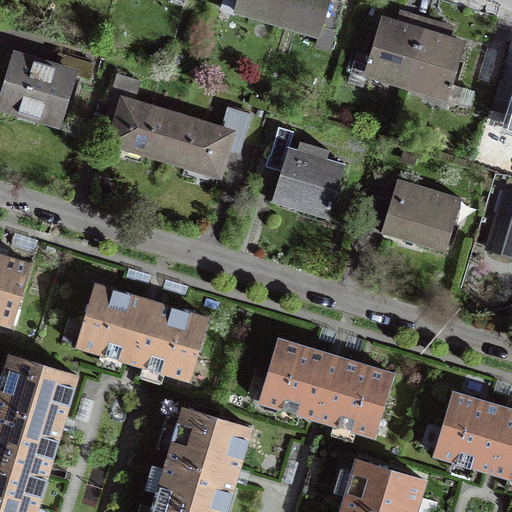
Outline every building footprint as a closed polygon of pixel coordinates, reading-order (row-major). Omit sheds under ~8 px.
[(278,23),(285,0),(238,0),(236,10),(278,23)] [(285,0),(278,23),(319,35),(322,26),(336,30),(344,3),(333,0),(285,0)] [(407,86),(426,21),(410,16),(407,27),(381,20),(366,74),(407,86)] [(426,21),(407,86),(448,98),(463,45),(440,38),(443,26),(426,21)] [(479,78),(511,83),(511,45),(486,40),(479,78)] [(61,70),(14,56),(0,100),(0,106),(20,112),(21,108),(39,113),(37,118),(60,125),(76,75),(90,79),(94,65),(65,56),(61,70)] [(164,159),(178,116),(134,102),(141,81),(117,74),(108,103),(121,107),(110,140),(142,150),(142,153),(164,159)] [(511,95),(506,115),(490,110),(474,162),(511,174),(511,114),(511,112),(511,95)] [(178,116),(164,159),(186,166),(187,164),(220,174),(230,140),(242,144),(251,115),(228,107),(221,129),(178,116)] [(298,149),(289,147),(294,131),(279,127),(270,156),(284,160),(271,202),(329,219),(346,164),(327,158),(330,150),(300,141),(298,149)] [(454,198),(397,182),(391,201),(377,197),(369,225),(385,230),(386,227),(425,239),(424,243),(445,249),(461,198),(455,196),(454,198)] [(511,192),(504,191),(491,237),(511,243),(511,192)] [(31,264),(0,254),(0,322),(12,327),(31,264)] [(208,318),(96,284),(77,346),(189,380),(208,318)] [(373,436),(392,374),(280,340),(261,402),(317,419),(373,436)] [(0,450),(50,466),(78,375),(9,355),(0,384),(0,450)] [(511,410),(454,393),(435,455),(492,472),(511,477),(511,410)] [(225,511),(251,428),(183,407),(155,498),(202,511),(225,511)] [(36,511),(50,466),(0,450),(0,511),(36,511)] [(415,511),(425,480),(357,460),(340,511),(415,511)] [(202,511),(155,498),(150,511),(202,511)]
